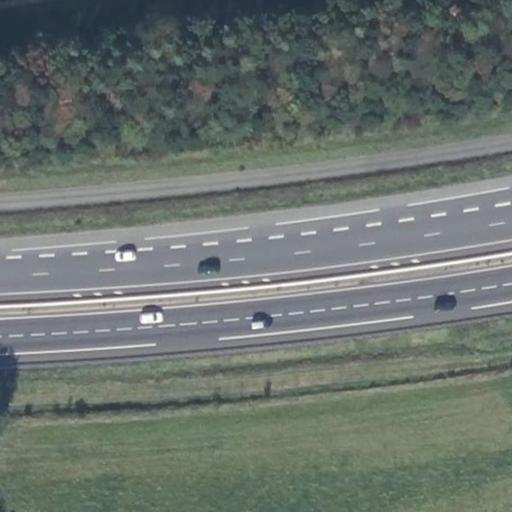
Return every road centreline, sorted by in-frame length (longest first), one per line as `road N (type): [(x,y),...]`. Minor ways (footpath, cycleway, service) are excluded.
road 1 (trunk): [(511,141),(244,180),(0,201)]
road 2 (trunk): [(511,221),(226,260),(0,276)]
road 3 (trunk): [(0,332),(219,319),(511,282)]
road 4 (track): [(0,405),(93,404),(511,359)]
